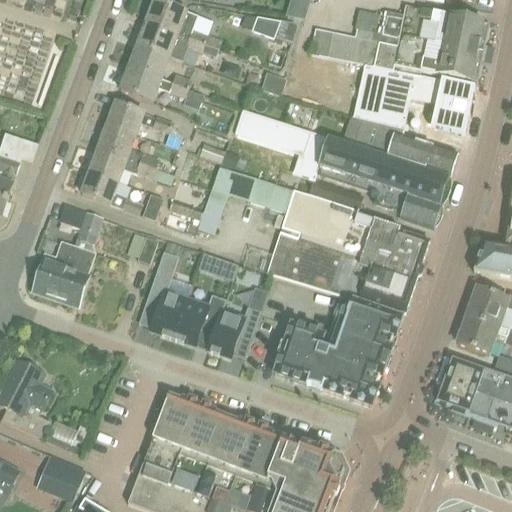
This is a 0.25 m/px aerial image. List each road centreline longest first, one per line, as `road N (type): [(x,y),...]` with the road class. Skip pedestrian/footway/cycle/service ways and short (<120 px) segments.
road 1 (secondary): [(398,423),(484,161),(511,31)]
road 2 (unclassified): [(389,440),(5,310)]
road 3 (residential): [(16,263),(114,0)]
road 4 (unclassified): [(511,467),(398,423)]
